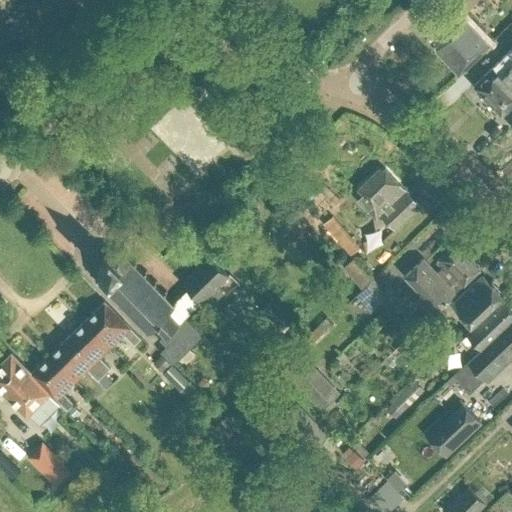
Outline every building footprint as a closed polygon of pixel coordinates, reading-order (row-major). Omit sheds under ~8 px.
[(454,0),(466,11),(476,0),(454,0)] [(16,5),(9,18),(21,25),(29,12),(16,5)] [(433,37),(434,44),(459,70),(488,41),(460,11),(433,37)] [(511,46),(474,83),(475,84),(502,112),(511,102),(511,46)] [(62,200),(76,195),(79,205),(92,201),(89,189),(81,191),(77,176),(68,179),(63,163),(52,166),(62,200)] [(395,226),(419,204),(397,181),(398,180),(385,167),(378,167),(357,187),(363,192),(357,198),(376,217),(381,212),(395,226)] [(298,175),(291,182),(309,198),(316,190),(298,175)] [(326,224),(349,251),(356,245),(331,215),(325,220),(328,223),(326,224)] [(422,256),(405,273),(421,290),(429,298),(437,307),(479,267),(455,242),(436,260),(441,265),(435,270),(422,256)] [(97,276),(137,316),(163,290),(124,250),(117,257),(111,251),(99,263),(104,269),(97,276)] [(163,290),(137,316),(148,328),(154,323),(164,333),(160,337),(166,343),(160,349),(172,361),(180,354),(186,360),(195,352),(189,345),(202,332),(184,314),(211,288),(218,295),(225,289),(218,281),(227,272),(209,253),(182,280),(189,286),(174,301),(163,290)] [(362,285),(372,277),(353,256),(343,264),(362,285)] [(470,322),(503,291),(491,278),(491,279),(483,271),(450,301),(470,322)] [(372,307),(382,298),(368,282),(357,292),(372,307)] [(511,300),(503,291),(470,322),(472,325),(466,330),(466,331),(467,331),(459,339),(466,345),(473,339),(480,346),(481,347),(511,317),(511,300)] [(260,307),(281,327),(293,315),(272,295),(260,307)] [(86,316),(111,342),(123,331),(134,342),(140,335),(104,298),(86,316)] [(316,339),(334,322),(327,315),(309,332),(316,339)] [(67,334),(104,371),(110,365),(99,354),(111,342),(86,316),(67,334)] [(511,317),(481,347),(480,346),(467,358),(487,379),(511,355),(511,317)] [(415,344),(424,335),(417,327),(408,336),(415,344)] [(49,352),(74,378),(87,366),(98,377),(104,371),(67,334),(49,352)] [(31,370),(15,354),(11,350),(0,360),(0,386),(26,413),(49,390),(31,370)] [(49,390),(50,389),(67,407),(73,401),(62,389),(74,378),(49,352),(31,370),(49,390)] [(161,369),(170,361),(161,352),(153,360),(161,369)] [(180,387),(189,378),(172,362),(163,371),(180,387)] [(106,386),(118,373),(111,366),(99,378),(106,386)] [(299,384),(322,407),(339,390),(317,367),(299,384)] [(453,373),(444,380),(448,385),(456,377),(453,373)] [(401,409),(424,386),(415,377),(392,400),(401,409)] [(445,452),(480,419),(459,397),(424,430),(445,452)] [(388,399),(357,423),(365,434),(396,410),(388,399)] [(80,410),(73,403),(68,408),(75,415),(80,410)] [(299,403),(279,423),(308,452),(328,432),(299,403)] [(235,421),(227,412),(213,426),(222,434),(235,421)] [(0,436),(20,454),(30,443),(0,417),(0,436)] [(43,439),(28,453),(56,483),(71,468),(43,439)] [(0,466),(11,477),(20,468),(10,457),(0,447),(0,466)] [(29,493),(45,480),(31,463),(15,476),(29,493)] [(447,511),(474,511),(486,501),(468,483),(443,508),(447,511)]
